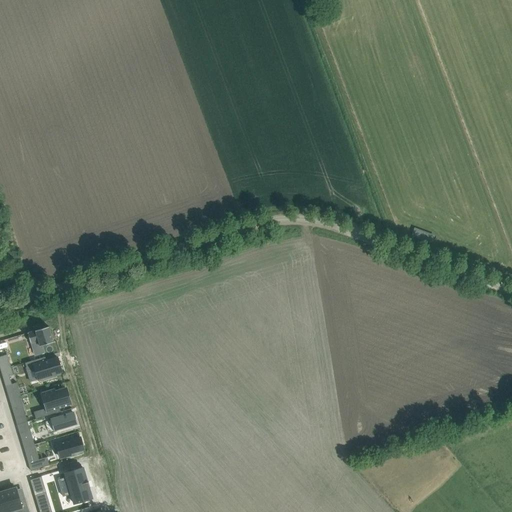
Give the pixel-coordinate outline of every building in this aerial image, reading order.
[(53,342),(49,326),(27,333),(31,343),(33,348),(53,342)] [(16,338),(6,341),(11,364),(21,362),(16,338)] [(7,354),(0,356),(0,368),(0,370),(11,367),(7,354)] [(45,357),(25,363),(27,370),(27,373),(35,370),(39,382),(62,375),(61,372),(62,372),(62,371),(61,371),(57,358),(58,358),(57,357),(46,361),(45,357)] [(0,371),(5,383),(18,378),(14,366),(0,371)] [(59,408),(71,404),(66,388),(55,391),(54,389),(42,393),(48,415),(60,411),(59,408)] [(21,409),(13,411),(17,425),(27,421),(25,414),(23,415),(21,409)] [(73,412),(49,419),(53,431),(77,424),(73,412)] [(30,430),(19,433),(24,448),(34,444),(30,430)] [(70,438),(53,443),(56,454),(59,453),(60,458),(69,455),(70,457),(84,453),(83,450),(84,449),(80,437),(71,440),(70,438)] [(34,444),(24,448),(28,463),(39,460),(34,444)] [(66,477),(58,480),(63,496),(71,494),(74,504),(92,498),(89,488),(90,487),(90,486),(89,487),(87,483),(89,482),(89,481),(87,482),(83,468),(65,473),(66,477)] [(16,488),(4,491),(10,511),(17,511),(21,511),(29,511),(25,498),(20,500),(16,488)] [(0,511),(10,511),(4,491),(0,492),(0,511)] [(46,491),(35,495),(39,510),(50,506),(46,491)]
